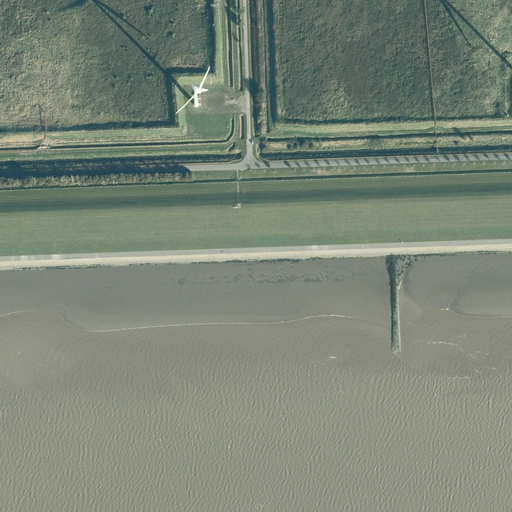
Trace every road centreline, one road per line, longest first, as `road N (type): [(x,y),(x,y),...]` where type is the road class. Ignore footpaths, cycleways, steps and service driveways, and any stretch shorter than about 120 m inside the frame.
road 1 (unclassified): [(511,157),(250,166)]
road 2 (unclassified): [(250,166),(0,175)]
road 3 (unclassified): [(250,166),(244,0)]
